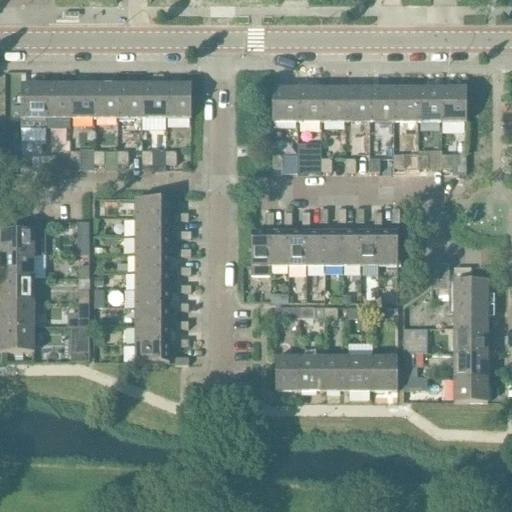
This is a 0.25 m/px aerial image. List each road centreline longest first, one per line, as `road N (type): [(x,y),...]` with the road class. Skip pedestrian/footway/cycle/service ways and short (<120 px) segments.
road 1 (residential): [(218,185),(436,184)]
road 2 (tertiary): [(10,41),(216,41)]
road 3 (residential): [(218,387),(218,185)]
road 4 (residential): [(20,189),(218,185)]
road 5 (tertiary): [(216,41),(390,41)]
road 6 (residential): [(511,260),(438,259),(436,184)]
road 7 (residential): [(218,185),(216,41)]
road 8 (tertiary): [(390,41),(511,42)]
